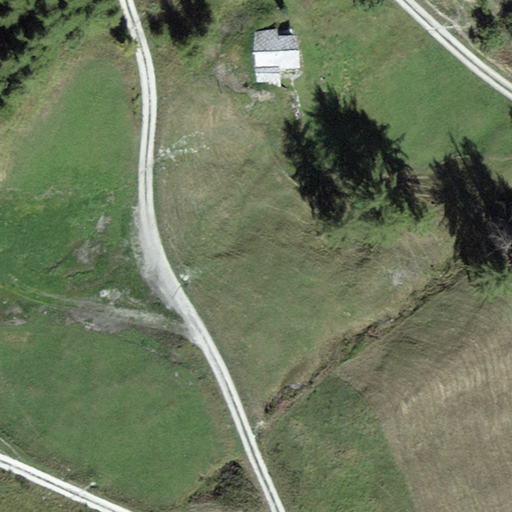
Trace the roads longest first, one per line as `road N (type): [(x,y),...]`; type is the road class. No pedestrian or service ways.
road 1 (track): [(126,0),(148,85),(152,246),(222,371),(279,511)]
road 2 (track): [(511,91),(404,0)]
road 3 (track): [(116,511),(0,460)]
